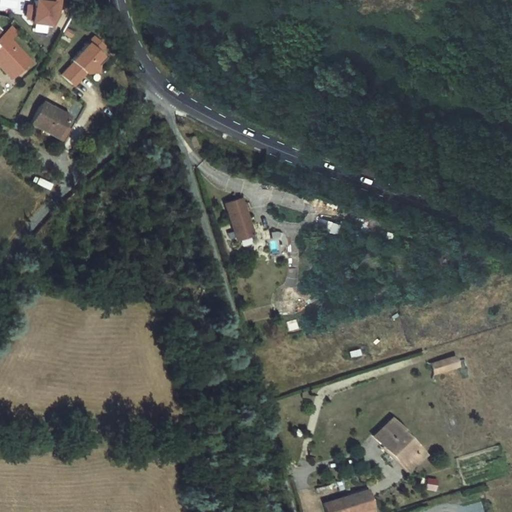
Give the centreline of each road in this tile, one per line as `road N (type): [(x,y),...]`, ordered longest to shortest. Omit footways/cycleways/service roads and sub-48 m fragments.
road 1 (residential): [(167,96),(161,110),(179,177),(288,511)]
road 2 (primary): [(167,96),(264,146),(511,244)]
road 3 (unclassified): [(66,187),(157,88)]
